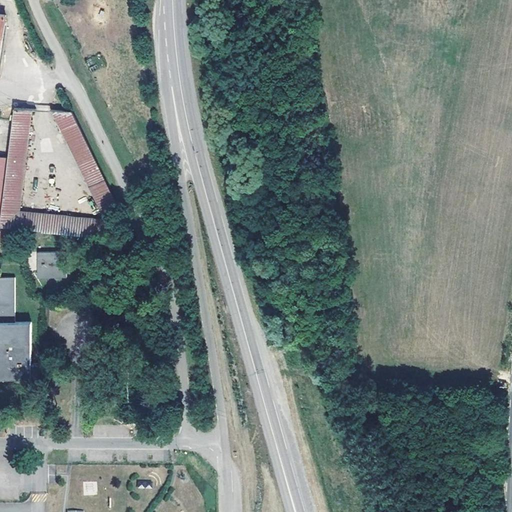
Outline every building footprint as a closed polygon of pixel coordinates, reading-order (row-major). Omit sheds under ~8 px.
[(17,227),(20,211),(33,110),(15,108),(8,158),(0,223),(0,225),(1,225),(1,226),(17,227)] [(96,219),(20,211),(17,227),(101,236),(121,214),(121,213),(99,169),(71,113),(54,111),(102,212),(96,219)] [(0,223),(8,158),(0,157),(0,223)] [(126,237),(131,234),(128,228),(123,231),(126,237)] [(131,234),(126,237),(123,238),(127,246),(135,242),(131,234)] [(37,252),(37,277),(66,277),(66,252),(37,252)] [(0,377),(31,378),(30,321),(14,321),(14,277),(0,276),(0,377)]
